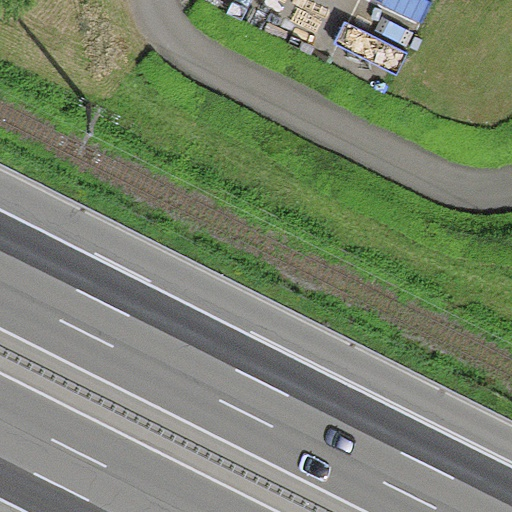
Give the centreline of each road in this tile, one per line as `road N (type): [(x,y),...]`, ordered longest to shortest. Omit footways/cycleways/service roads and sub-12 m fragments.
road 1 (motorway): [(485,511),(0,268)]
road 2 (motorway): [(0,435),(151,511)]
